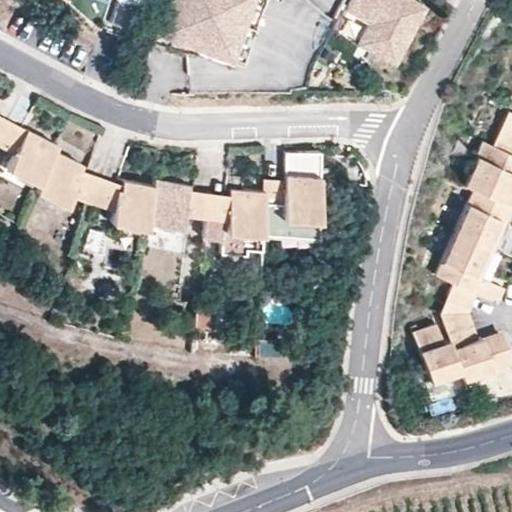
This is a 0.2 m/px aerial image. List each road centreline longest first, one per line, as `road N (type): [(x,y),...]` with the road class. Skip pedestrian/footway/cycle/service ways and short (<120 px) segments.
road 1 (residential): [(0,54),(58,89),(149,122),(346,124),(400,149)]
road 2 (unknown): [(0,312),(106,345),(360,387)]
road 3 (residential): [(400,149),(372,281),(351,463)]
road 4 (residential): [(478,0),(400,149)]
road 5 (tertiary): [(511,437),(351,463)]
